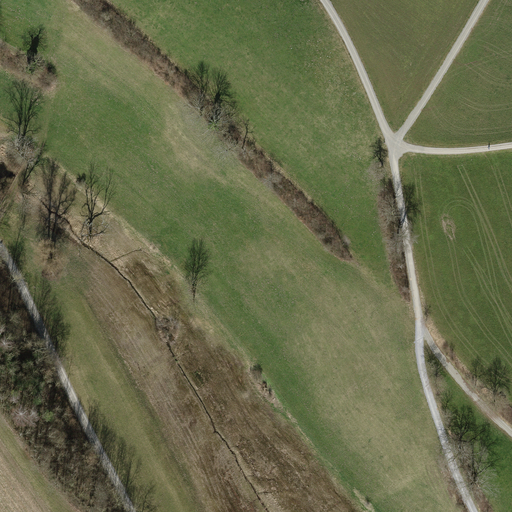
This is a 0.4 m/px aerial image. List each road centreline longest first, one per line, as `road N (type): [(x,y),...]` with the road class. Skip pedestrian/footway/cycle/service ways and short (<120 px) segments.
road 1 (track): [(393,148),(420,361),(473,511)]
road 2 (track): [(132,511),(0,245)]
road 3 (track): [(484,0),(393,148)]
road 4 (track): [(393,148),(322,0)]
road 5 (track): [(511,431),(441,358),(419,320)]
